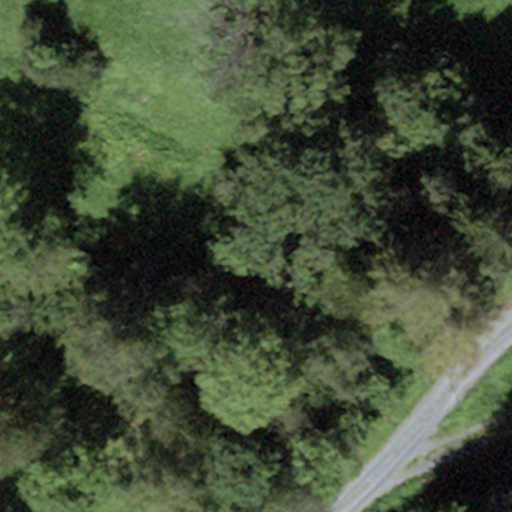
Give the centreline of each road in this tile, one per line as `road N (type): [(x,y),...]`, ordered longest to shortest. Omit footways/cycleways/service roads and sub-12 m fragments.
road 1 (track): [(301,511),(511,334)]
road 2 (track): [(326,511),(511,437)]
